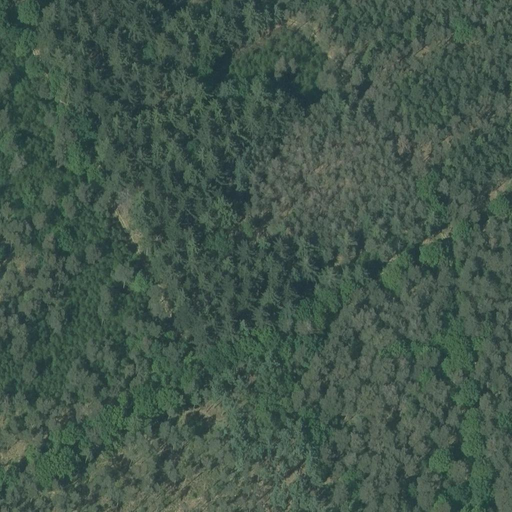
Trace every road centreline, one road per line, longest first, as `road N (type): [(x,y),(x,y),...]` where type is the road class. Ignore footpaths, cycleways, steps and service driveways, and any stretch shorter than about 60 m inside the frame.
road 1 (track): [(9,0),(211,393)]
road 2 (track): [(511,233),(211,393)]
road 3 (track): [(211,393),(0,499)]
